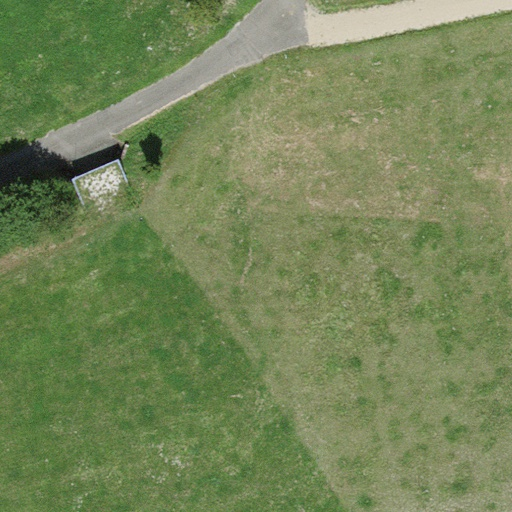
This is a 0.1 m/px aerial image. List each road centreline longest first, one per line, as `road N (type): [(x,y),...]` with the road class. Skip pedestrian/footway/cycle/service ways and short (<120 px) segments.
road 1 (track): [(0,166),(271,37)]
road 2 (track): [(474,0),(271,37)]
